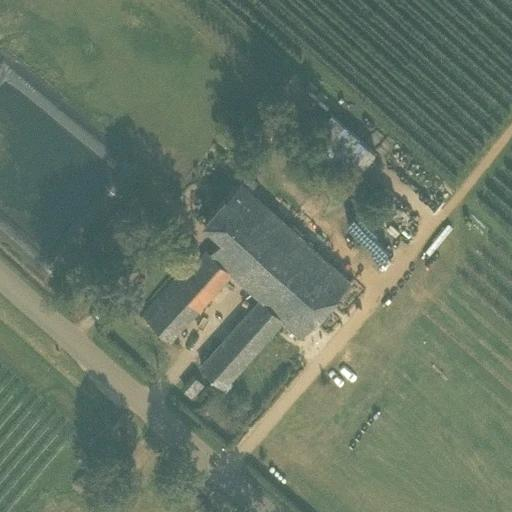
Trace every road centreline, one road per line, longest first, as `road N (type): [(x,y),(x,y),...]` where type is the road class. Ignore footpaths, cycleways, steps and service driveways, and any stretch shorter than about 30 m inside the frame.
road 1 (unclassified): [(218,473),(511,128)]
road 2 (unclassified): [(218,473),(0,283)]
